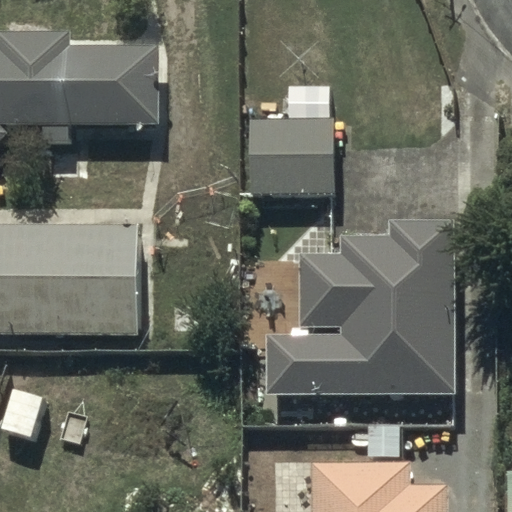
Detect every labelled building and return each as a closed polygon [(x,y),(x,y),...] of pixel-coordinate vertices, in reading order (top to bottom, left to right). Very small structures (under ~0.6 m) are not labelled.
[(0,149),(7,142),(1,137),(45,136),(45,151),(71,151),(70,138),(161,136),(159,57),(71,59),(71,41),(0,42),(0,149)] [(333,123),(253,125),(256,204),(335,201),(333,123)] [(344,265),(301,266),(303,347),(270,348),(272,409),(457,404),(452,233),(392,235),(392,249),(344,250),(344,265)] [(137,235),(0,234),(0,344),(137,345),(137,235)] [(412,474),(314,473),(314,511),(452,511),(452,497),(412,497),(412,474)]
